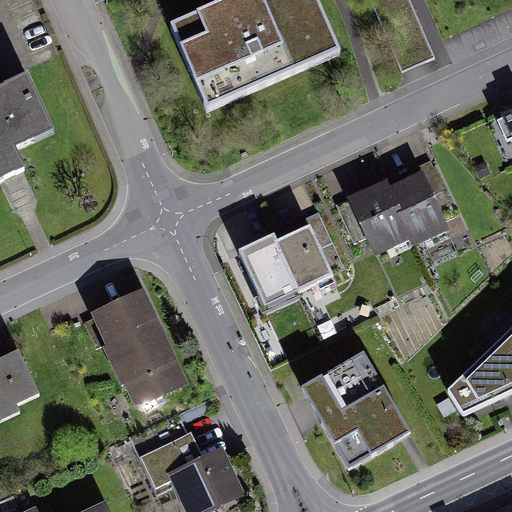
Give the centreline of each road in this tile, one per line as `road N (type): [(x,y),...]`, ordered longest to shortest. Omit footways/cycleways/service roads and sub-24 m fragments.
road 1 (residential): [(168,222),(511,67)]
road 2 (residential): [(305,511),(168,222)]
road 3 (residential): [(168,222),(71,0)]
road 4 (residential): [(0,301),(168,222)]
road 5 (tertiary): [(511,455),(391,511)]
